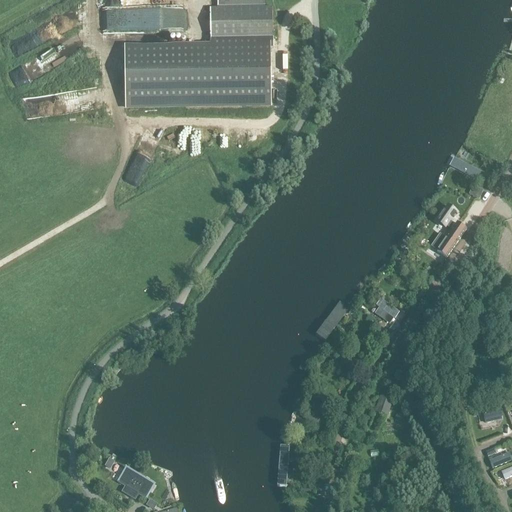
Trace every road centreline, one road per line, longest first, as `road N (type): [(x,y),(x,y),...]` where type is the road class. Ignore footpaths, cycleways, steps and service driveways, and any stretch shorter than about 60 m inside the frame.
road 1 (unclassified): [(113,511),(72,474),(75,409),(88,381),(124,343),(183,299),(300,126),(313,84),(313,0)]
road 2 (track): [(0,266),(101,207),(139,125),(271,126),(281,105),(284,29),(311,0)]
road 3 (unclassified): [(511,168),(366,375),(337,445),(330,511)]
road 4 (track): [(511,267),(474,353),(467,419),(476,454)]
